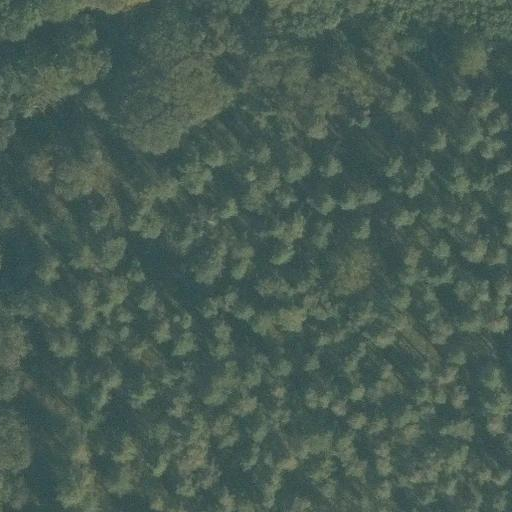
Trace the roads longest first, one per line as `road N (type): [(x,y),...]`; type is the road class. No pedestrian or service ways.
road 1 (track): [(54,511),(0,139)]
road 2 (unclassified): [(0,45),(119,0)]
